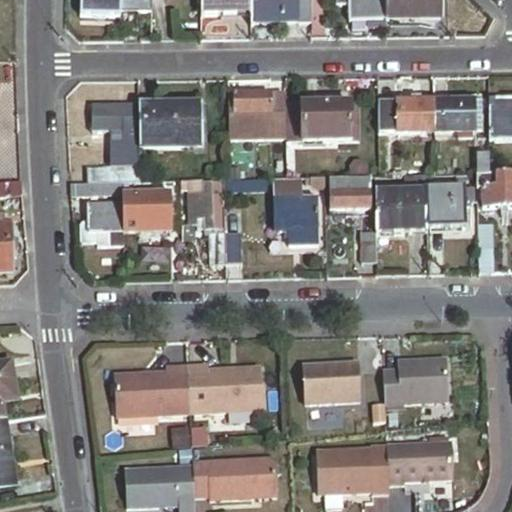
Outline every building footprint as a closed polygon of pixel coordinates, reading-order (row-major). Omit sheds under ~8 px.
[(150,18),(150,0),(81,0),(81,21),(122,22),(122,17),(150,18)] [(200,0),(201,20),(223,19),(223,15),(252,15),(251,0),(200,0)] [(251,0),(252,15),(252,29),(301,29),(300,0),(251,0)] [(300,0),(301,29),(312,28),(312,0),(300,0)] [(348,0),(334,0),(335,10),(349,10),(348,0)] [(348,0),(349,10),(350,26),(370,26),(371,32),(387,31),(386,25),(385,0),(348,0)] [(440,0),(385,0),(386,25),(441,24),(440,0)] [(286,98),(228,99),(229,145),(286,144),(286,110),(286,98)] [(511,105),(489,106),(491,147),(511,146),(511,105)] [(381,139),(435,138),(434,106),(381,107),(381,139)] [(434,106),(435,138),(482,137),(481,106),(434,106)] [(141,146),(140,154),(201,152),(200,109),(144,110),(141,146)] [(352,109),(286,110),(286,144),(286,148),(361,147),(361,127),(353,127),(352,109)] [(360,109),(352,109),(353,127),(361,127),(360,109)] [(110,147),(141,146),(144,110),(93,111),(93,138),(110,139),(110,147)] [(110,139),(93,138),(93,147),(110,147),(110,139)] [(491,179),(491,159),(478,160),(479,179),(491,179)] [(230,166),(230,185),(242,185),(242,166),(230,166)] [(122,188),(137,188),(139,172),(87,173),(88,189),(122,188)] [(511,177),(498,178),(498,191),(485,192),(485,211),(503,211),(503,217),(509,217),(509,211),(511,210),(511,177)] [(427,180),(407,181),(408,194),(428,193),(427,180)] [(374,182),(332,183),(333,196),(374,195),(374,182)] [(22,184),(0,186),(0,200),(24,200),(22,184)] [(270,184),(248,185),(248,194),(270,194),(270,184)] [(203,186),(204,200),(204,225),(205,241),(211,241),(227,240),(226,238),(225,197),(225,185),(203,186)] [(248,194),(248,185),(242,185),(230,185),(225,185),(225,197),(248,196),(248,194)] [(275,204),(303,203),(303,185),(274,186),(275,204)] [(327,194),(326,185),(311,185),(311,190),(319,194),(327,194)] [(122,200),(122,188),(88,189),(73,189),(74,202),(122,200)] [(433,193),(428,193),(429,233),(467,231),(466,207),(466,191),(433,193)] [(474,191),(466,191),(466,207),(475,206),(474,191)] [(429,233),(428,193),(408,194),(378,195),(379,236),(380,238),(430,236),(429,233)] [(375,213),(374,195),(333,196),(333,213),(348,213),(360,213),(375,213)] [(122,200),(122,209),(123,238),(171,237),(170,199),(122,200)] [(204,200),(190,200),(191,231),(198,231),(198,225),(204,225),(204,200)] [(318,203),(303,203),(275,204),(276,235),(319,234),(318,203)] [(123,238),(122,209),(88,210),(88,230),(89,239),(96,239),(111,238),(123,238)] [(0,274),(14,274),(13,224),(6,224),(6,218),(0,218),(0,274)] [(481,277),(494,276),(493,228),(482,228),(482,255),(481,255),(481,277)] [(89,239),(88,230),(83,230),(83,249),(96,249),(96,239),(89,239)] [(380,238),(379,236),(364,236),(366,267),(381,266),(380,238)] [(243,237),(226,238),(227,240),(227,272),(244,272),(243,237)] [(111,248),(111,238),(96,239),(96,249),(97,253),(111,252),(111,248)] [(124,248),(123,238),(111,238),(111,248),(124,248)] [(227,272),(227,240),(211,241),(212,273),(227,272)] [(449,407),(447,364),(398,367),(398,375),(382,376),(384,410),(449,407)] [(0,425),(3,425),(1,408),(0,402),(0,401),(14,400),(9,366),(0,367),(0,425)] [(358,368),(303,371),(306,410),(360,407),(358,368)] [(186,372),(189,420),(264,416),(261,373),(209,375),(209,370),(186,372)] [(116,424),(189,420),(186,372),(166,373),(166,377),(114,380),(116,424)] [(0,401),(0,402),(1,408),(15,406),(14,400),(0,401)] [(0,492),(13,491),(3,425),(0,425),(0,492)] [(450,449),(386,452),(388,492),(403,491),(403,488),(451,486),(450,449)] [(388,492),(386,452),(369,452),(369,457),(315,459),(317,503),(388,500),(388,492)] [(209,505),(278,502),(276,465),(191,469),(192,473),(193,503),(209,502),(209,505)] [(193,511),(193,503),(192,473),(125,476),(126,511),(164,511),(178,511),(193,511)]
